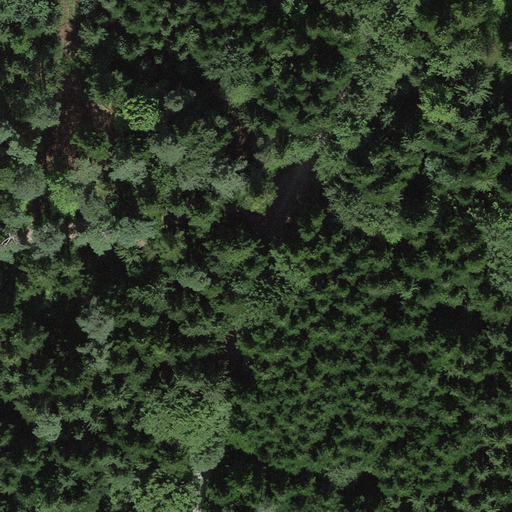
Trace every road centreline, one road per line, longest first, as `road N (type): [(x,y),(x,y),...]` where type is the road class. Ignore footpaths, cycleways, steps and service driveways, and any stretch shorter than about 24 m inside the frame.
road 1 (track): [(394,0),(243,296),(195,511)]
road 2 (track): [(511,315),(292,198),(0,246)]
